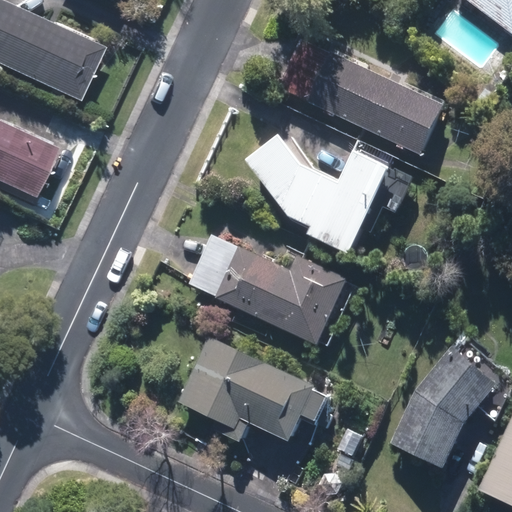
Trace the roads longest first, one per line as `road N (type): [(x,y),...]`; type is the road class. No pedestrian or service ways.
road 1 (residential): [(35,411),(216,0)]
road 2 (residential): [(249,511),(35,411)]
